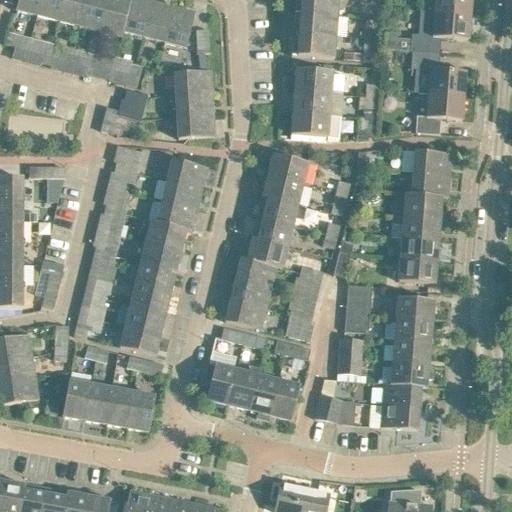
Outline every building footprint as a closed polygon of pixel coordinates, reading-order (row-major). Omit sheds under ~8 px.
[(18,0),(15,12),(17,13),(36,17),(40,0),(18,0)] [(57,23),(62,0),(40,0),(36,17),(57,23)] [(78,28),(85,0),(62,0),(57,23),(78,28)] [(107,0),(85,0),(78,28),(99,34),(107,0)] [(129,4),(114,0),(107,0),(99,34),(120,39),(129,4)] [(152,3),(138,0),(129,0),(129,4),(120,39),(121,40),(123,34),(143,39),(152,3)] [(301,0),(297,58),(316,60),(333,61),(337,0),(301,0)] [(434,0),(434,14),(470,17),(471,0),(434,0)] [(173,9),(152,3),(143,39),(164,44),(173,9)] [(173,9),(164,44),(179,48),(185,50),(189,34),(194,14),(173,9)] [(470,17),(434,14),(420,13),(418,36),(411,36),(409,53),(411,54),(411,53),(439,55),(440,40),(468,42),(470,17)] [(365,28),(364,40),(375,41),(376,29),(365,28)] [(208,32),(196,32),(197,56),(209,56),(208,32)] [(7,34),(4,46),(14,48),(17,37),(7,34)] [(364,40),(363,52),(374,52),(375,41),(364,40)] [(397,52),(409,53),(409,44),(398,43),(397,52)] [(58,47),(46,44),(46,45),(43,55),(55,58),(58,47)] [(363,52),(362,63),(373,64),(374,52),(363,52)] [(438,72),(439,55),(411,53),(411,54),(411,70),(429,72),(427,95),(463,98),(465,74),(438,72)] [(55,58),(43,55),(41,65),(52,68),(55,58)] [(99,58),(88,55),(85,65),(97,68),(99,58)] [(85,65),(82,76),(94,79),(97,68),(85,65)] [(141,69),(130,66),(127,76),(139,79),(141,69)] [(296,71),(294,93),(330,95),(331,88),(332,73),(316,72),(296,71)] [(174,75),(175,97),(212,95),(210,73),(174,75)] [(127,76),(125,87),(136,90),(139,79),(127,76)] [(376,99),(377,87),(366,86),(365,98),(376,99)] [(330,95),(294,93),(292,115),(329,117),(330,95)] [(137,95),(134,106),(144,109),(147,97),(137,95)] [(175,97),(176,119),(213,117),(212,95),(175,97)] [(461,123),(463,98),(427,95),(425,119),(416,118),(415,135),(439,137),(440,121),(461,123)] [(365,98),(364,110),(375,111),(376,99),(365,98)] [(112,136),(117,117),(118,113),(106,110),(100,133),(112,136)] [(292,115),(290,136),(327,139),(329,117),(292,115)] [(176,119),(176,121),(178,141),(214,139),(213,117),(176,119)] [(368,120),(366,120),(358,119),(356,131),(367,132),(368,120)] [(449,178),(451,156),(414,153),(412,175),(449,178)] [(365,155),(362,155),(357,154),(356,170),(364,171),(365,155)] [(302,186),(308,165),(272,156),(267,177),(302,186)] [(172,161),(166,182),(202,191),(207,170),(172,161)] [(126,167),(116,164),(113,176),(124,178),(126,167)] [(126,167),(124,178),(134,181),(137,169),(126,167)] [(45,170),(35,169),(35,180),(45,180),(45,170)] [(55,170),(45,170),(45,180),(47,180),(55,180),(55,170)] [(55,170),(55,180),(63,180),(63,170),(56,170),(55,170)] [(356,170),(355,187),(356,187),(363,188),(363,183),(364,171),(356,170)] [(447,200),(449,178),(412,175),(411,196),(405,196),(447,200)] [(302,186),(267,177),(262,198),(297,207),(302,186)] [(0,310),(21,311),(22,180),(0,179),(0,310)] [(47,180),(47,203),(58,203),(63,180),(55,180),(47,180)] [(197,213),(202,191),(166,182),(161,204),(197,213)] [(346,196),(349,186),(338,183),(336,193),(346,196)] [(336,193),(333,206),(343,209),(346,196),(336,193)] [(352,196),(349,212),(356,214),(360,198),(352,196)] [(440,221),(441,200),(447,200),(405,196),(403,218),(396,217),(440,221)] [(262,198),(257,219),(292,228),(297,207),(262,198)] [(161,204),(156,224),(151,223),(150,224),(186,233),(191,234),(197,213),(161,204)] [(117,209),(106,206),(103,218),(114,221),(117,209)] [(124,223),(127,211),(117,209),(114,221),(124,223)] [(345,229),(352,230),(356,214),(349,212),(345,229)] [(440,221),(396,217),(392,217),(390,238),(401,239),(438,242),(440,221)] [(257,219),(251,240),(287,249),(292,228),(257,219)] [(150,224),(145,245),(180,253),(186,233),(150,224)] [(336,239),(338,228),(328,225),(325,236),(336,239)] [(325,236),(322,248),(333,251),(336,239),(325,236)] [(436,264),(438,242),(401,239),(399,261),(436,264)] [(251,240),(246,261),(240,260),(240,261),(276,269),(281,271),(287,249),(251,240)] [(352,246),(341,244),(338,258),(349,261),(352,246)] [(175,274),(180,253),(145,245),(140,266),(175,274)] [(106,251),(96,248),(95,248),(93,260),(103,262),(106,251)] [(114,265),(117,253),(106,251),(103,262),(114,265)] [(338,258),(333,277),(344,280),(349,261),(338,258)] [(276,269),(240,261),(235,281),(270,290),(276,269)] [(399,261),(398,283),(434,286),(436,264),(399,261)] [(49,275),(60,278),(63,267),(44,264),(41,273),(49,275)] [(170,295),(175,274),(140,266),(135,286),(170,295)] [(321,281),(322,275),(302,269),(300,276),(321,281)] [(49,275),(47,287),(57,289),(60,278),(49,275)] [(316,301),(319,286),(321,281),(300,276),(297,275),(291,295),(316,301)] [(270,290),(235,281),(230,303),(265,311),(270,290)] [(165,316),(170,295),(135,286),(130,307),(165,316)] [(44,298),(55,300),(57,289),(47,287),(44,298)] [(347,299),(370,301),(371,289),(347,287),(347,299)] [(96,293),(85,290),(79,317),(99,322),(103,307),(93,304),(96,293)] [(103,307),(106,295),(96,293),(93,304),(103,307)] [(310,322),(312,316),(316,301),(291,295),(287,311),(290,312),(289,317),(310,322)] [(41,308),(52,311),(55,300),(44,298),(41,308)] [(347,299),(346,310),(369,312),(370,301),(347,299)] [(413,301),(396,299),(395,321),(431,325),(433,302),(413,301)] [(260,332),(265,311),(230,303),(225,324),(244,329),(260,332)] [(125,328),(160,337),(165,316),(130,307),(125,328)] [(346,310),(345,322),(368,324),(369,312),(346,310)] [(289,317),(284,338),(309,344),(313,328),(309,327),(310,322),(289,317)] [(431,325),(395,321),(393,343),(430,346),(431,325)] [(345,322),(344,334),(360,335),(367,336),(368,324),(345,322)] [(68,329),(56,328),(55,352),(67,353),(68,329)] [(88,331),(87,331),(76,328),(73,338),(86,341),(88,331)] [(155,358),(155,357),(160,337),(125,328),(119,350),(155,358)] [(256,338),(243,335),(223,330),(221,340),(220,342),(238,346),(254,350),(256,338)] [(0,362),(31,358),(28,336),(0,340),(0,362)] [(362,354),(363,343),(359,343),(359,340),(344,339),(344,341),(339,341),(338,353),(362,354)] [(273,354),(284,357),(287,345),(276,343),(273,354)] [(430,346),(393,343),(391,365),(428,368),(430,346)] [(291,346),(287,345),(284,357),(288,358),(307,363),(310,351),(291,346)] [(98,351),(87,348),(85,360),(95,362),(98,351)] [(95,362),(105,365),(108,353),(98,351),(95,362)] [(55,352),(54,362),(66,363),(67,353),(55,352)] [(212,353),(206,376),(212,377),(206,402),(227,407),(236,372),(232,371),(236,358),(212,353)] [(338,353),(337,364),(361,366),(362,354),(338,353)] [(0,385),(35,380),(31,358),(0,362),(0,385)] [(140,361),(129,359),(126,370),(137,373),(140,361)] [(160,378),(163,367),(140,361),(137,373),(160,378)] [(337,364),(336,382),(360,384),(361,378),(360,378),(361,366),(337,364)] [(384,385),(383,386),(426,389),(427,386),(433,387),(434,374),(428,373),(428,368),(391,365),(389,386),(384,385)] [(248,413),(257,377),(236,372),(227,407),(248,413)] [(257,377),(248,413),(256,415),(255,420),(268,423),(269,418),(278,382),(257,377)] [(0,396),(2,407),(38,402),(35,380),(0,385),(0,396)] [(299,387),(278,382),(269,418),(291,423),(299,387)] [(83,422),(90,386),(68,383),(65,399),(62,418),(83,422)] [(105,426),(111,390),(90,386),(83,422),(105,426)] [(383,386),(382,407),(419,410),(420,389),(426,390),(426,389),(383,386)] [(126,430),(133,394),(111,390),(105,426),(126,430)] [(154,398),(133,394),(126,430),(148,434),(154,398)] [(331,400),(319,397),(314,421),(325,424),(331,400)] [(337,426),(342,403),(331,400),(325,424),(337,426)] [(58,406),(47,403),(45,415),(56,418),(58,406)] [(417,433),(419,410),(382,407),(380,430),(417,433)] [(0,497),(0,511),(19,511),(24,486),(3,483),(0,497)] [(19,511),(41,511),(45,490),(24,486),(19,511)] [(324,511),(328,497),(281,487),(275,511),(324,511)] [(63,511),(66,494),(45,490),(41,511),(63,511)] [(147,511),(151,497),(129,492),(124,511),(147,511)] [(388,504),(387,511),(430,511),(431,507),(419,506),(420,492),(391,494),(390,504),(388,504)] [(85,511),(88,498),(66,494),(63,511),(85,511)] [(169,511),(172,501),(151,497),(147,511),(169,511)] [(107,511),(110,502),(88,498),(85,511),(107,511)] [(191,511),(193,506),(172,501),(169,511),(191,511)]
